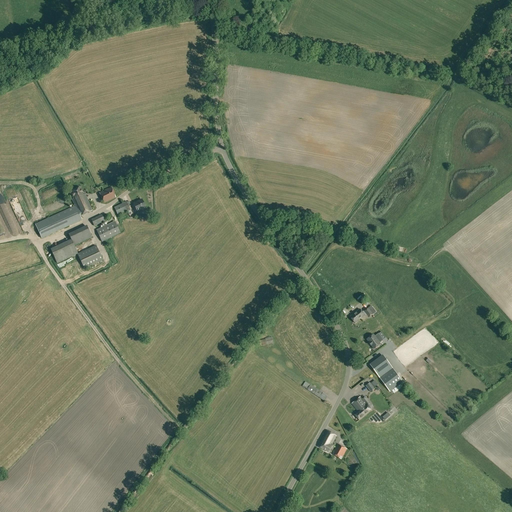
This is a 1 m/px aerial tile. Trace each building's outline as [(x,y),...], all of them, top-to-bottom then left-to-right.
[(34,224),(41,239),(82,220),(80,216),(92,211),(84,194),(80,187),(70,192),(73,199),(72,200),(75,206),(44,220),(34,224)] [(99,193),(103,203),(116,198),(112,187),(99,193)] [(9,207),(1,189),(0,189),(0,195),(3,201),(0,202),(4,210),(9,207)] [(133,203),(137,212),(145,208),(142,199),(133,203)] [(114,207),(117,215),(127,210),(129,214),(132,212),(126,201),(114,207)] [(18,214),(21,223),(28,220),(26,211),(18,214)] [(91,220),(94,226),(105,221),(102,215),(91,220)] [(96,230),(101,242),(120,233),(115,221),(96,230)] [(69,235),(71,239),(50,249),(56,263),(77,254),(74,246),(92,237),(86,226),(69,235)] [(77,254),(84,269),(102,260),(95,246),(77,254)] [(427,305),(424,307),(429,316),(432,315),(427,305)] [(365,313),(369,317),(373,314),(368,308),(364,311),(365,313)] [(360,309),(350,317),(355,323),(358,326),(364,321),(362,318),(365,315),(360,309)] [(424,309),(395,326),(400,334),(429,317),(424,309)] [(371,345),(374,349),(381,344),(379,343),(383,340),(379,333),(375,336),(373,335),(367,339),(370,343),(369,343),(371,345)] [(259,341),(260,346),(273,343),(272,337),(259,341)] [(404,344),(387,356),(390,360),(395,357),(396,359),(406,353),(405,352),(408,349),(404,344)] [(371,366),(390,392),(403,382),(385,356),(371,366)] [(302,386),(324,401),(328,396),(305,382),(302,386)] [(366,386),(371,392),(375,389),(370,383),(366,386)] [(354,414),(359,420),(371,409),(368,405),(370,403),(364,396),(361,399),(360,397),(352,404),(358,411),(354,414)] [(318,446),(329,453),(332,447),(331,446),(336,436),(326,430),(318,446)] [(332,454),(341,459),(347,449),(338,444),(332,454)]
